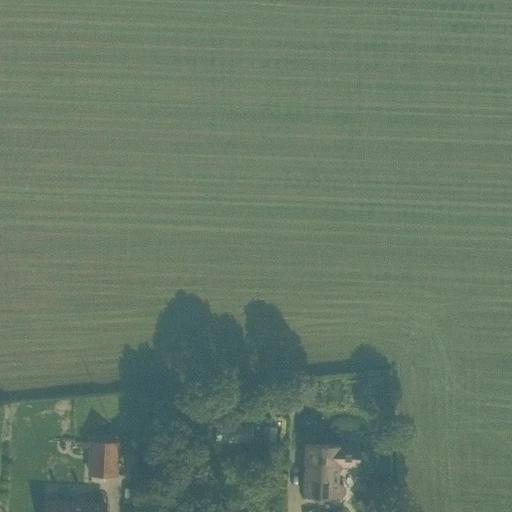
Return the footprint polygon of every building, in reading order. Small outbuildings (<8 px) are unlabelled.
[(258,405),(268,405),(268,385),(242,386),(242,401),(258,401),(258,405)] [(271,414),(284,413),(284,385),(270,386),(271,414)] [(87,476),(117,477),(119,442),(117,442),(117,436),(90,435),(90,441),(88,441),(87,476)] [(360,450),(360,446),(304,445),(302,497),(338,498),(340,498),(342,496),(345,494),(345,490),(345,487),(341,484),(338,483),(339,468),(359,469),(359,465),(363,464),(365,462),(366,460),(366,457),(365,454),(362,451),(360,450)] [(354,503),(362,511),(371,511),(379,504),(367,491),(354,503)] [(103,511),(103,502),(45,499),(44,511),(103,511)]
